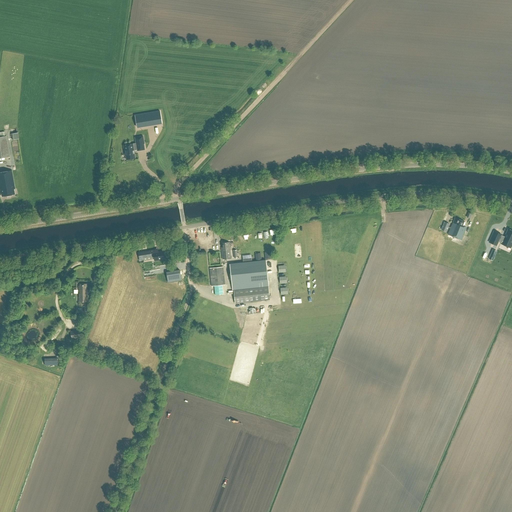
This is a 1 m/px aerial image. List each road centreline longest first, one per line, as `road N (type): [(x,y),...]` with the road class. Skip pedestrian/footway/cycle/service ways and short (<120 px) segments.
road 1 (unclassified): [(511,202),(444,193),(374,196),(0,259)]
road 2 (tertiary): [(511,171),(403,164),(178,198)]
road 3 (track): [(113,511),(190,291),(184,227)]
road 4 (track): [(178,198),(183,178),(351,0)]
road 5 (tertiary): [(178,198),(0,227)]
